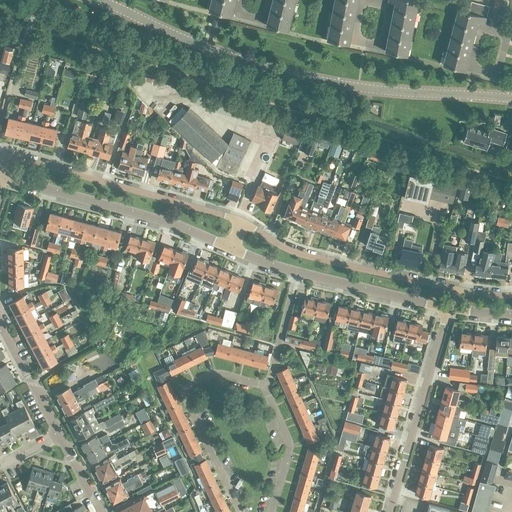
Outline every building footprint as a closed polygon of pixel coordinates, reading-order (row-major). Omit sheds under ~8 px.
[(219,14),(222,0),(210,0),(208,11),(219,14)] [(231,16),(234,2),(226,0),(222,0),(219,14),(231,16)] [(280,14),(284,0),(282,0),(271,0),(269,11),(280,14)] [(292,17),(295,3),(284,0),(280,14),(292,17)] [(342,14),(344,0),(333,0),(332,12),(342,14)] [(355,16),(357,2),(346,0),(344,0),(342,14),(355,16)] [(387,0),(387,1),(394,3),(393,10),(405,12),(406,0),(387,0)] [(406,0),(405,12),(416,14),(418,0),(406,0)] [(476,3),(470,1),(467,12),(469,13),(473,14),(476,3)] [(482,4),(476,3),(473,14),(479,15),(482,4)] [(489,6),(482,4),(479,15),(486,17),(489,6)] [(402,26),(405,12),(393,10),(390,24),(402,26)] [(469,13),(467,12),(457,10),(453,24),(465,27),(469,13)] [(277,28),(280,14),(269,11),(265,26),(277,28)] [(340,28),(342,14),(332,12),(329,26),(340,28)] [(413,28),(416,14),(405,12),(402,26),(413,28)] [(465,27),(476,30),(478,23),(484,25),(486,17),(479,15),(473,14),(469,13),(465,27)] [(288,31),(292,17),(280,14),(277,28),(288,31)] [(352,30),(355,16),(342,14),(340,28),(352,30)] [(399,40),(402,26),(390,24),(387,38),(399,40)] [(461,40),(465,27),(453,24),(450,37),(461,40)] [(337,43),(340,28),(329,26),(326,40),(337,43)] [(410,42),(413,28),(402,26),(399,40),(410,42)] [(473,43),(476,30),(465,27),(461,40),(473,43)] [(349,45),(352,30),(340,28),(337,43),(349,45)] [(458,54),(461,40),(450,37),(446,51),(458,54)] [(396,54),(399,40),(387,38),(384,52),(396,54)] [(408,56),(410,42),(399,40),(396,54),(408,56)] [(469,57),(473,43),(461,40),(458,54),(469,57)] [(3,50),(1,62),(10,64),(12,52),(3,50)] [(454,68),(458,54),(446,51),(442,65),(454,68)] [(465,71),(469,57),(458,54),(454,68),(465,71)] [(95,75),(99,64),(91,61),(87,73),(95,75)] [(104,63),(98,81),(107,83),(112,66),(104,63)] [(116,90),(118,82),(113,80),(110,88),(116,90)] [(152,95),(147,101),(155,108),(160,102),(152,95)] [(25,108),(27,100),(20,99),(18,106),(25,108)] [(27,100),(25,108),(32,109),(33,102),(27,100)] [(48,113),(50,106),(43,104),(42,112),(48,113)] [(81,104),(77,117),(87,120),(91,106),(81,104)] [(185,104),(169,120),(217,165),(221,158),(224,152),(227,146),(228,144),(185,104)] [(50,106),(48,113),(55,115),(57,107),(50,106)] [(18,136),(23,116),(19,115),(18,120),(9,118),(6,133),(18,136)] [(30,139),(33,124),(26,122),(27,117),(23,116),(18,136),(30,139)] [(86,124),(87,122),(77,119),(68,148),(79,151),(86,124)] [(42,141),(46,121),(43,121),(41,126),(33,124),(30,139),(42,141)] [(46,121),(42,141),(53,144),(57,130),(49,128),(50,122),(46,121)] [(88,153),(92,138),(88,137),(92,125),(86,124),(79,151),(88,153)] [(296,145),(302,130),(287,125),(282,140),(296,145)] [(469,125),(463,142),(487,149),(490,140),(503,145),(507,133),(490,127),(489,132),(469,125)] [(103,141),(106,129),(100,127),(96,139),(92,138),(88,153),(99,156),(103,141)] [(126,148),(132,130),(131,129),(126,127),(120,146),(126,148)] [(103,141),(99,156),(109,159),(113,144),(109,143),(113,131),(106,129),(103,141)] [(233,133),(230,140),(247,147),(250,141),(233,133)] [(312,155),(317,140),(303,135),(297,150),(312,155)] [(228,144),(227,146),(244,154),(247,147),(230,140),(228,144)] [(506,151),(503,161),(509,163),(511,152),(511,151),(511,147),(511,143),(508,142),(505,151),(506,151)] [(136,156),(132,172),(143,175),(148,159),(142,157),(145,146),(139,144),(138,148),(136,156)] [(157,156),(160,145),(153,144),(151,154),(157,156)] [(160,145),(157,156),(164,157),(167,147),(160,145)] [(136,156),(138,148),(130,146),(128,153),(122,152),(118,168),(132,172),(136,156)] [(227,146),(224,152),(241,160),(244,154),(227,146)] [(373,150),(370,158),(381,162),(384,155),(373,150)] [(224,152),(221,158),(238,166),(241,160),(224,152)] [(160,169),(157,179),(169,182),(175,162),(164,159),(162,158),(162,160),(160,167),(160,169)] [(221,158),(217,165),(235,174),(238,166),(221,158)] [(175,162),(169,182),(182,186),(187,167),(181,166),(182,162),(175,160),(175,162)] [(187,167),(182,186),(195,189),(196,186),(207,189),(210,177),(199,174),(200,171),(194,169),(195,165),(196,162),(189,160),(188,164),(187,167)] [(355,185),(358,176),(350,173),(347,182),(355,185)] [(451,203),(455,186),(409,175),(403,197),(428,203),(429,197),(451,203)] [(216,188),(227,191),(230,178),(219,176),(216,188)] [(234,179),(228,196),(238,200),(244,182),(234,179)] [(281,190),(262,181),(259,186),(258,186),(252,201),(260,204),(259,206),(271,212),(278,195),(281,190)] [(310,210),(304,225),(312,228),(326,193),(329,183),(323,181),(319,192),(321,193),(313,211),(310,210)] [(469,200),(473,184),(461,181),(458,197),(469,200)] [(304,225),(310,210),(305,208),(313,185),(309,183),(306,190),(294,221),(304,225)] [(294,221),(306,190),(300,188),(298,194),(294,192),(290,202),(289,202),(284,217),(294,221)] [(340,221),(334,236),(345,240),(350,225),(345,223),(356,194),(351,192),(349,198),(345,208),(340,221)] [(331,195),(326,193),(312,228),(324,232),(332,211),(326,209),(331,195)] [(28,226),(33,208),(18,204),(13,222),(28,226)] [(368,214),(376,215),(378,206),(370,204),(368,214)] [(340,221),(345,208),(340,206),(335,219),(329,217),(324,232),(334,236),(340,221)] [(57,236),(62,217),(50,213),(46,228),(55,230),(54,235),(57,236)] [(372,228),(376,216),(369,214),(365,226),(372,228)] [(360,228),(363,219),(356,216),(353,225),(360,228)] [(496,218),(497,225),(505,224),(504,216),(496,218)] [(69,234),(74,220),(62,217),(57,236),(60,237),(62,232),(69,234)] [(411,228),(412,222),(400,219),(399,225),(411,228)] [(80,243),(86,223),(74,220),(69,234),(78,237),(77,242),(80,243)] [(474,244),(477,232),(477,231),(478,223),(469,221),(465,242),(474,244)] [(87,239),(93,241),(97,226),(86,223),(80,243),(86,244),(87,239)] [(105,244),(109,229),(97,226),(93,241),(102,243),(100,248),(104,249),(105,244)] [(382,252),(385,243),(376,240),(378,234),(380,229),(373,226),(366,246),(373,248),(373,249),(382,252)] [(35,245),(38,237),(40,229),(33,227),(28,243),(35,245)] [(105,244),(104,249),(107,250),(109,245),(117,247),(121,232),(109,229),(105,244)] [(138,253),(143,239),(130,235),(126,249),(138,253)] [(38,237),(35,245),(35,246),(41,248),(44,238),(38,237)] [(143,239),(138,253),(137,258),(149,262),(151,256),(155,243),(143,239)] [(420,265),(422,253),(423,248),(412,246),(413,241),(404,239),(402,249),(400,261),(420,265)] [(475,240),(474,243),(473,253),(481,254),(483,241),(475,240)] [(53,251),(59,253),(62,245),(55,243),(55,244),(53,251)] [(171,264),(176,250),(164,246),(159,259),(171,264)] [(9,262),(23,262),(22,249),(8,249),(9,262)] [(176,250),(171,264),(169,268),(173,270),(175,265),(183,268),(188,255),(176,250)] [(440,262),(439,269),(450,271),(451,264),(454,252),(443,250),(441,262),(440,262)] [(491,276),(492,262),(493,253),(487,252),(486,261),(477,260),(477,265),(476,264),(474,274),(491,277),(491,276)] [(507,279),(508,261),(505,261),(505,263),(499,263),(502,253),(495,252),(493,260),(491,276),(507,279)] [(451,264),(450,271),(463,274),(467,254),(459,253),(457,265),(451,264)] [(102,256),(101,258),(100,264),(106,265),(108,257),(102,256)] [(370,257),(371,266),(381,265),(380,256),(370,257)] [(203,277),(209,264),(197,259),(191,272),(203,277)] [(157,274),(160,263),(154,261),(150,272),(157,274)] [(9,274),(23,274),(23,262),(9,262),(9,274)] [(215,282),(220,269),(209,264),(203,277),(200,283),(212,287),(214,282),(215,282)] [(226,287),(232,274),(220,269),(215,282),(214,282),(212,287),(217,290),(219,284),(226,287)] [(437,279),(439,271),(431,269),(429,277),(437,279)] [(45,279),(44,282),(50,282),(52,273),(47,271),(45,279)] [(23,274),(9,274),(9,287),(23,287),(23,274)] [(232,274),(226,287),(223,294),(229,297),(232,289),(238,292),(244,279),(232,274)] [(262,300),(266,286),(265,286),(265,284),(260,282),(259,284),(253,282),(249,296),(262,300)] [(266,286),(262,300),(259,307),(263,309),(266,301),(273,303),(278,290),(266,286)] [(41,301),(49,297),(46,291),(38,296),(41,301)] [(15,314),(34,304),(32,302),(27,304),(23,296),(10,303),(15,314)] [(49,297),(41,301),(42,304),(44,306),(52,302),(49,297)] [(185,316),(187,309),(184,308),(187,300),(178,297),(172,311),(181,314),(185,316)] [(314,314),(317,301),(305,298),(302,311),(314,314)] [(157,309),(159,303),(151,301),(149,307),(157,309)] [(317,301),(314,314),(327,317),(330,304),(317,301)] [(159,303),(157,309),(168,313),(171,304),(167,302),(166,305),(159,303)] [(21,325),(34,318),(30,310),(35,307),(34,304),(15,314),(21,325)] [(348,323),(351,309),(339,306),(335,319),(348,323)] [(235,307),(228,309),(229,316),(236,314),(235,307)] [(355,310),(351,309),(348,323),(360,326),(363,312),(362,311),(363,310),(356,308),(355,310)] [(187,309),(185,316),(193,318),(195,311),(187,309)] [(139,315),(147,318),(149,313),(141,310),(139,315)] [(195,314),(194,317),(200,318),(203,311),(198,310),(196,314),(195,314)] [(372,329),(376,315),(363,312),(360,326),(372,329)] [(52,322),(60,318),(57,313),(49,317),(52,322)] [(215,318),(214,322),(229,327),(232,317),(225,315),(224,320),(215,318)] [(291,315),(288,327),(295,329),(298,316),(291,315)] [(376,315),(372,329),(371,334),(384,337),(388,318),(376,315)] [(27,336),(45,326),(44,323),(38,326),(34,318),(21,325),(27,336)] [(60,318),(52,322),(55,328),(63,323),(60,318)] [(406,336),(410,323),(397,320),(394,333),(406,336)] [(247,321),(244,333),(252,335),(254,329),(256,324),(247,321)] [(332,350),(338,326),(329,323),(322,353),(329,355),(331,349),(332,350)] [(410,323),(406,336),(418,339),(418,340),(427,342),(430,332),(421,330),(422,326),(410,323)] [(32,347),(46,340),(42,332),(47,329),(45,326),(27,336),(32,347)] [(260,335),(261,331),(254,329),(252,335),(259,337),(260,335)] [(261,331),(260,335),(271,339),(273,333),(261,329),(261,331)] [(473,348),(474,334),(462,333),(460,347),(473,348)] [(63,344),(71,340),(69,334),(60,339),(63,344)] [(474,334),(473,348),(472,355),(479,355),(479,349),(485,350),(487,336),(474,334)] [(508,356),(509,338),(497,337),(496,350),(489,350),(487,370),(489,370),(487,383),(493,384),(494,371),(495,371),(496,355),(508,356)] [(215,353),(215,355),(228,359),(232,343),(219,339),(218,345),(215,353)] [(38,357),(57,347),(55,345),(50,347),(46,340),(32,347),(38,357)] [(71,340),(63,344),(66,349),(74,345),(71,340)] [(232,343),(228,359),(240,362),(245,346),(245,345),(232,343)] [(200,344),(189,350),(196,364),(207,358),(206,356),(203,349),(200,344)] [(218,345),(203,349),(206,356),(215,353),(218,345)] [(245,346),(240,362),(253,365),(257,349),(245,346)] [(57,347),(38,357),(44,368),(57,361),(53,353),(58,350),(57,347)] [(341,348),(341,350),(339,358),(345,359),(346,356),(348,357),(350,350),(341,348)] [(256,353),(253,365),(265,369),(267,361),(268,357),(269,353),(269,352),(257,349),(256,353)] [(189,350),(177,355),(184,369),(196,364),(189,350)] [(365,361),(366,354),(359,353),(358,359),(365,361)] [(366,354),(365,361),(372,363),(381,365),(383,356),(375,354),(375,356),(366,354)] [(177,355),(165,360),(167,366),(171,373),(172,375),(184,369),(177,355)] [(316,362),(316,371),(337,372),(337,363),(316,362)] [(400,364),(399,369),(405,371),(407,365),(400,363),(400,364)] [(0,379),(13,373),(11,370),(9,371),(6,364),(0,367),(0,379)] [(361,364),(357,379),(364,381),(366,374),(371,375),(373,367),(361,364)] [(167,366),(154,373),(160,385),(167,382),(165,377),(171,373),(167,366)] [(390,388),(403,392),(407,380),(392,376),(393,371),(381,367),(379,373),(388,376),(387,379),(392,381),(390,388)] [(282,385),(293,380),(288,368),(277,373),(282,385)] [(447,369),(447,377),(463,379),(464,371),(447,369)] [(13,373),(0,379),(0,392),(16,384),(13,378),(15,377),(13,373)] [(100,376),(95,379),(99,385),(104,383),(100,376)] [(55,395),(60,405),(75,397),(99,385),(95,379),(83,385),(84,387),(72,393),(70,388),(55,395)] [(363,381),(357,379),(355,387),(361,388),(363,381)] [(75,397),(60,405),(66,415),(80,407),(78,403),(112,386),(109,380),(104,383),(99,385),(75,397)] [(287,396),(298,391),(293,380),(282,385),(287,396)] [(160,385),(157,387),(163,399),(174,393),(169,381),(167,382),(160,385)] [(478,392),(479,385),(467,383),(466,391),(478,392)] [(442,401),(455,405),(459,391),(446,387),(442,401)] [(400,404),(403,392),(390,388),(386,400),(400,404)] [(143,391),(140,399),(148,402),(151,394),(143,391)] [(292,408),(303,403),(298,391),(287,396),(292,408)] [(167,408),(179,403),(174,393),(163,399),(167,408)] [(97,409),(115,400),(112,395),(94,404),(97,409)] [(350,403),(356,405),(358,397),(352,395),(350,403)] [(312,408),(320,405),(317,397),(309,400),(312,408)] [(15,411),(26,433),(29,431),(28,429),(35,426),(21,400),(16,403),(18,407),(20,406),(21,408),(15,411)] [(396,417),(400,404),(386,400),(383,413),(396,417)] [(511,409),(511,402),(504,400),(502,407),(511,409)] [(452,416),(455,405),(442,401),(439,412),(452,416)] [(173,421),(185,416),(179,403),(167,408),(173,421)] [(297,420),(308,415),(303,403),(292,408),(297,420)] [(354,414),(356,405),(350,403),(345,419),(361,423),(363,416),(354,414)] [(26,433),(15,411),(8,415),(7,413),(9,412),(7,407),(1,410),(4,415),(15,436),(21,433),(22,435),(26,433)] [(89,422),(96,418),(94,413),(95,412),(93,407),(84,412),(69,420),(74,430),(89,422)] [(130,422),(148,413),(144,407),(127,415),(130,422)] [(452,416),(439,412),(435,423),(449,427),(459,430),(461,425),(457,423),(458,418),(452,416)] [(107,428),(122,419),(123,419),(120,413),(104,422),(104,420),(99,423),(96,418),(89,422),(74,430),(79,439),(94,431),(101,428),(102,430),(107,428)] [(393,429),(396,417),(383,413),(379,425),(393,429)] [(495,417),(490,415),(483,413),(481,420),(493,423),(495,417)] [(17,439),(15,436),(4,415),(0,416),(0,417),(4,424),(0,426),(0,430),(8,445),(11,444),(10,442),(17,439)] [(302,430),(313,425),(308,415),(297,420),(302,430)] [(178,432),(190,426),(185,416),(173,421),(178,432)] [(498,422),(507,425),(509,419),(500,416),(498,422)] [(142,422),(147,433),(156,430),(151,418),(142,422)] [(122,419),(107,428),(110,432),(125,424),(122,419)] [(472,428),(472,419),(464,419),(464,428),(472,428)] [(358,433),(361,425),(345,421),(341,437),(347,439),(349,431),(358,433)] [(505,432),(507,425),(498,422),(496,429),(505,432)] [(459,430),(449,427),(435,423),(432,435),(438,437),(437,441),(455,446),(459,430)] [(310,442),(318,439),(319,438),(313,425),(302,430),(308,443),(310,442)] [(478,435),(489,439),(491,427),(482,425),(480,426),(478,435)] [(184,444),(196,439),(190,426),(178,432),(184,444)] [(168,428),(160,432),(163,438),(171,434),(168,428)] [(101,445),(111,440),(108,433),(98,438),(96,435),(81,443),(86,453),(101,445)] [(137,448),(155,440),(152,433),(134,440),(137,448)] [(373,447),(387,451),(390,438),(377,434),(373,447)] [(485,453),(489,439),(478,435),(474,450),(485,453)] [(506,440),(502,438),(494,436),(489,450),(500,453),(502,453),(506,440)] [(344,447),(347,439),(341,437),(338,445),(344,447)] [(101,445),(86,453),(91,462),(106,454),(119,448),(120,449),(130,444),(127,438),(117,444),(113,443),(111,440),(101,445)] [(193,455),(201,451),(202,451),(196,439),(184,444),(190,456),(193,455)] [(318,439),(310,442),(311,449),(319,452),(318,439)] [(161,454),(166,452),(162,443),(157,446),(161,454)] [(426,457),(440,461),(443,449),(429,445),(426,457)] [(383,462),(387,451),(373,447),(370,458),(383,462)] [(320,452),(319,452),(311,449),(308,448),(305,460),(317,464),(320,452)] [(114,466),(131,457),(136,454),(134,450),(118,459),(116,454),(109,458),(98,463),(98,465),(94,467),(97,475),(114,466)] [(489,450),(486,462),(497,465),(500,453),(489,450)] [(201,451),(193,455),(197,464),(206,460),(201,451)] [(340,463),(342,455),(336,454),(333,462),(340,463)] [(114,466),(97,475),(101,482),(105,480),(107,481),(118,475),(116,471),(133,461),(131,457),(114,466)] [(436,473),(440,461),(426,457),(422,469),(436,473)] [(380,475),(383,462),(370,458),(366,471),(380,475)] [(165,467),(172,464),(169,459),(162,462),(165,467)] [(206,460),(197,464),(195,465),(200,477),(211,472),(206,460)] [(313,475),(317,464),(305,460),(302,471),(313,475)] [(340,463),(333,462),(329,478),(335,480),(340,463)] [(497,465),(486,462),(480,481),(491,484),(497,465)] [(38,489),(44,470),(32,467),(25,492),(30,493),(32,487),(38,489)] [(433,486),(436,473),(422,469),(419,482),(433,486)] [(47,498),(52,479),(54,473),(44,470),(38,489),(44,490),(42,496),(47,498)] [(309,488),(313,475),(302,471),(298,485),(309,488)] [(376,487),(380,475),(366,471),(362,484),(376,487)] [(206,489),(217,484),(211,472),(200,477),(206,489)] [(52,479),(47,498),(57,501),(63,483),(65,474),(60,473),(58,481),(52,479)] [(125,488),(141,479),(138,474),(127,479),(128,480),(122,483),(120,479),(109,484),(109,486),(105,488),(109,496),(125,488)] [(465,488),(466,483),(450,478),(449,483),(465,488)] [(125,488),(109,496),(112,503),(116,501),(119,501),(129,496),(145,487),(141,479),(125,488)] [(180,495),(173,480),(155,489),(154,488),(115,509),(117,511),(153,511),(164,507),(163,504),(180,495)] [(492,484),(491,484),(480,481),(471,511),(488,511),(495,485),(492,484)] [(429,498),(433,486),(419,482),(415,494),(429,498)] [(0,486),(0,493),(6,505),(12,502),(14,508),(19,505),(7,483),(0,486)] [(211,500),(222,495),(217,484),(206,489),(211,500)] [(306,500),(309,488),(298,485),(294,497),(306,500)] [(71,487),(62,490),(66,503),(75,500),(71,487)] [(354,503),(367,506),(370,496),(357,492),(354,503)] [(216,511),(227,505),(222,495),(211,500),(216,511)] [(466,511),(471,497),(465,495),(462,505),(449,501),(447,507),(464,511),(466,511)] [(301,511),(302,511),(306,500),(294,497),(291,509),(301,511)] [(337,510),(339,503),(332,501),(330,508),(337,510)] [(82,505),(73,510),(69,503),(52,511),(80,511),(85,510),(82,505)] [(365,511),(367,506),(354,503),(351,511),(365,511)]
